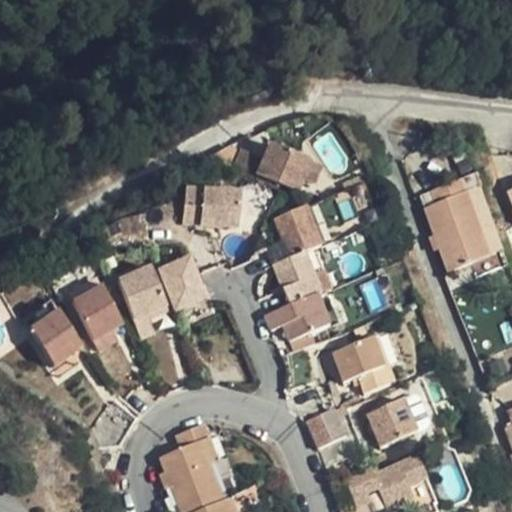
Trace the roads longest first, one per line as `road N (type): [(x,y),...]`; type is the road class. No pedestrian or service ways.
road 1 (residential): [(361,97),(511,478)]
road 2 (residential): [(361,97),(236,124),(92,204)]
road 3 (residential): [(146,511),(138,457),(165,416),(208,402),(264,413)]
road 4 (residential): [(264,413),(273,393),(270,370),(230,271)]
road 5 (residential): [(511,114),(361,97)]
